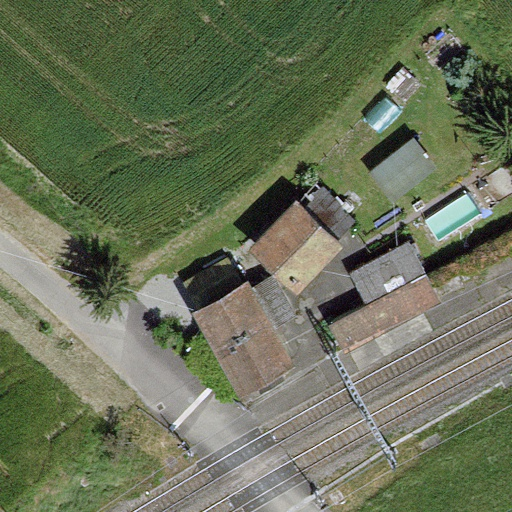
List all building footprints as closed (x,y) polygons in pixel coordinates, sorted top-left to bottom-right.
[(411,138),(373,168),(392,193),(430,164),(411,138)] [(297,196),(254,242),(296,281),(339,236),(297,196)] [(426,270),(410,238),(351,269),(367,301),(426,270)] [(185,280),(197,302),(241,278),(229,256),(185,280)] [(426,270),(367,301),(332,320),(346,347),(441,297),(426,270)] [(296,311),(274,271),(249,285),(271,325),(296,311)] [(241,278),(197,302),(240,382),(288,356),(271,325),(249,285),(244,276),(241,278)]
